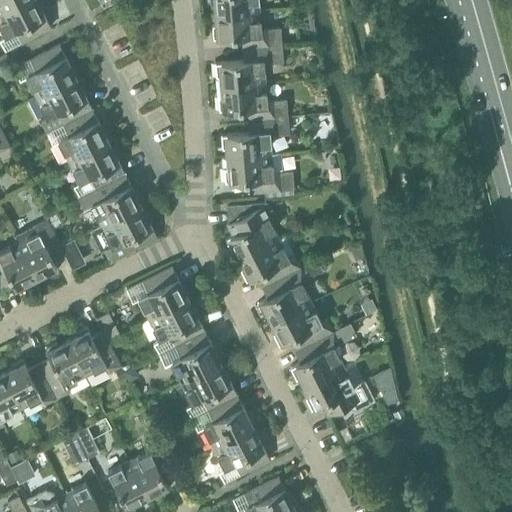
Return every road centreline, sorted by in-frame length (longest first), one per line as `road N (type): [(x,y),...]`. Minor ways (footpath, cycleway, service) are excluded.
road 1 (residential): [(194,238),(336,511)]
road 2 (residential): [(189,223),(78,0)]
road 3 (residential): [(182,0),(193,101),(189,223)]
road 4 (residential): [(0,333),(194,238)]
road 5 (tertiary): [(511,145),(468,0)]
